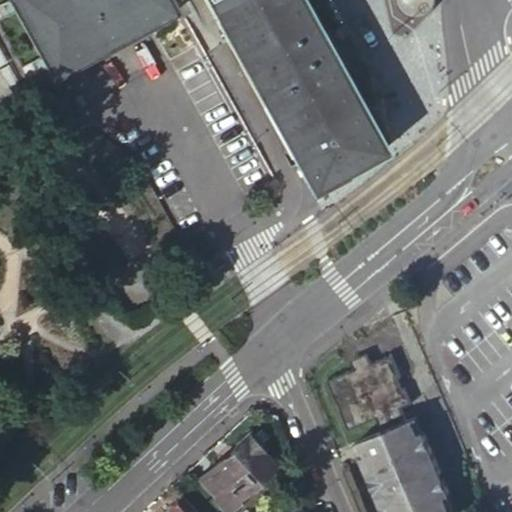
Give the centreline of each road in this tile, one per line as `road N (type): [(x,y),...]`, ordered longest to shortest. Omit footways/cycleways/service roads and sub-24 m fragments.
road 1 (tertiary): [(271,348),(493,159)]
road 2 (tertiary): [(92,511),(271,348)]
road 3 (residential): [(337,511),(271,348)]
road 4 (residential): [(493,159),(460,0)]
